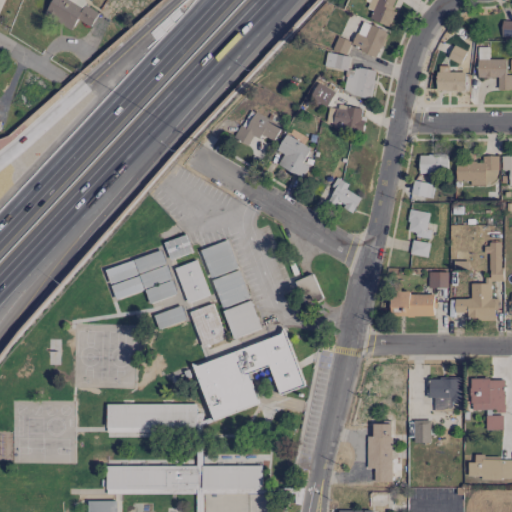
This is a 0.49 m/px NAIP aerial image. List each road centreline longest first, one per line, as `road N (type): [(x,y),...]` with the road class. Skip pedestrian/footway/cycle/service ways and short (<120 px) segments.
road 1 (motorway): [(209,10),(0,234)]
road 2 (motorway): [(0,319),(193,82)]
road 3 (motorway): [(0,286),(193,82)]
road 4 (residential): [(365,257),(418,36),(453,0)]
road 5 (residential): [(365,257),(311,511)]
road 6 (motorway): [(209,10),(0,160)]
road 7 (residential): [(190,152),(365,257)]
road 8 (residential): [(347,346),(511,344)]
